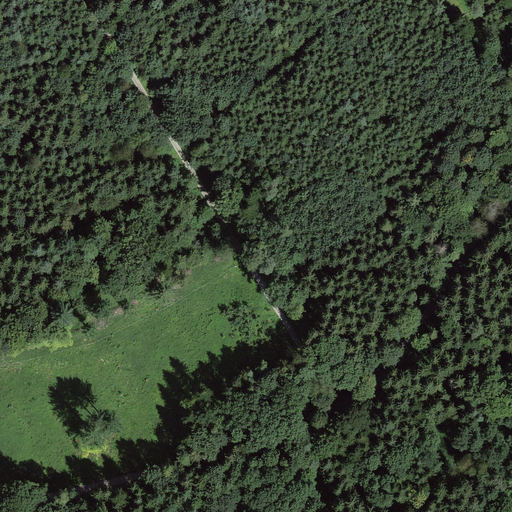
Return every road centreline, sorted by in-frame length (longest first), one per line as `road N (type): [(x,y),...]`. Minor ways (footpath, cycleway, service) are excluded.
road 1 (track): [(343,417),(90,0)]
road 2 (track): [(0,510),(284,441),(343,417)]
road 3 (track): [(343,417),(384,378),(511,204)]
